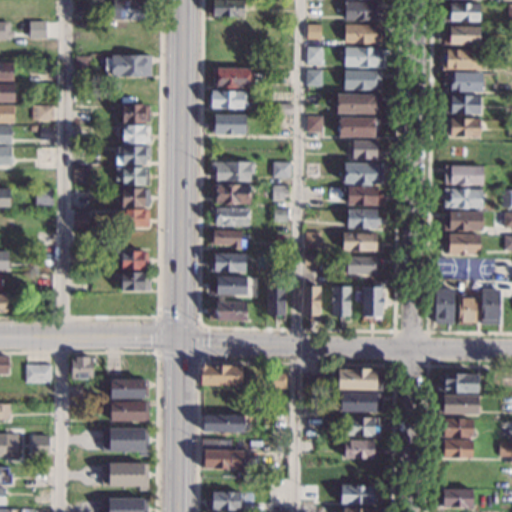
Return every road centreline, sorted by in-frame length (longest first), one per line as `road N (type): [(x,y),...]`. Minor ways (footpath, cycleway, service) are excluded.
road 1 (residential): [(409,511),(416,0)]
road 2 (tertiary): [(511,350),(179,337)]
road 3 (secondary): [(179,255),(182,0)]
road 4 (tertiary): [(179,337),(0,337)]
